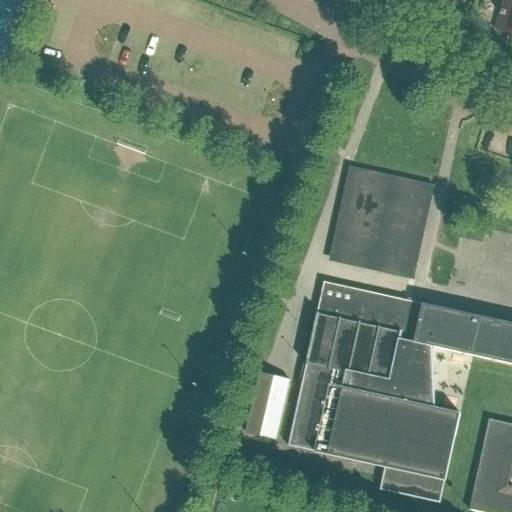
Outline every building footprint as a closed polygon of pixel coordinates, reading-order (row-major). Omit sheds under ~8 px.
[(511,0),(509,0),(510,0),(508,0),(504,0),(502,11),(501,11),(499,16),(500,16),(496,28),(493,27),(492,29),(511,35),(511,0)] [(350,167),(328,260),(329,260),(339,262),(414,279),(436,186),(350,167)] [(454,234),(452,250),(423,247),(422,259),(470,264),(474,236),(454,234)] [(384,468),(382,477),(379,491),(408,497),(441,504),(450,460),(459,421),(460,415),(459,415),(471,362),(472,357),(511,365),(511,426),(490,422),(489,429),(481,465),(471,511),(475,511),(511,511),(511,324),(423,305),(423,306),(409,303),(409,302),(334,286),(324,284),(324,286),(306,367),(302,384),(288,447),(319,453),(319,452),(327,454),(327,455),(353,461),(353,459),(360,461),(360,462),(364,463),(364,462),(371,463),(371,465),(376,466),(376,464),(384,466),(383,468),(384,468)] [(246,434),(276,441),(290,381),(260,374),(246,434)]
